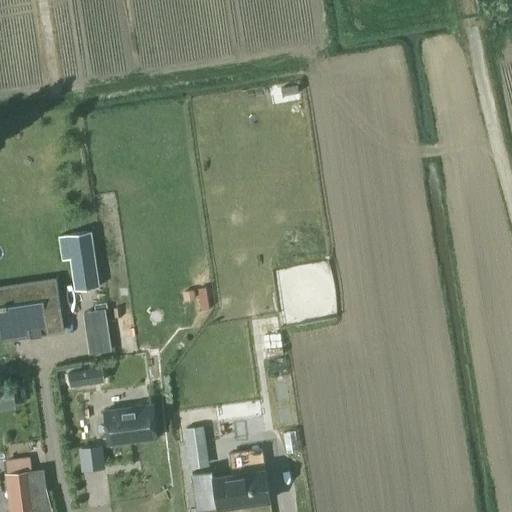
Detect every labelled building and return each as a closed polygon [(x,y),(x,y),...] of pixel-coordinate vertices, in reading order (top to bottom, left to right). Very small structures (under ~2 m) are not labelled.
[(90,230),(59,235),(62,259),(70,258),(75,289),(98,286),(90,230)] [(55,278),(0,286),(0,293),(2,306),(0,306),(0,339),(63,330),(55,278)] [(199,289),(202,309),(210,308),(206,288),(199,289)] [(185,300),(194,299),(193,289),(184,290),(185,300)] [(105,308),(83,311),(84,322),(107,319),(105,308)] [(102,368),(86,370),(88,382),(104,379),(102,368)] [(11,389),(0,390),(2,408),(13,406),(11,389)] [(151,404),(104,410),(108,443),(156,437),(151,404)] [(188,443),(191,467),(203,465),(200,441),(188,443)] [(9,471),(4,472),(10,511),(21,511),(22,511),(36,510),(35,499),(49,497),(46,484),(43,466),(30,468),(29,458),(7,461),(9,471)] [(212,469),(192,472),(195,491),(214,488),(217,507),(217,508),(269,500),(269,497),(264,469),(264,466),(264,465),(234,469),(235,473),(231,474),(213,476),(212,469)]
